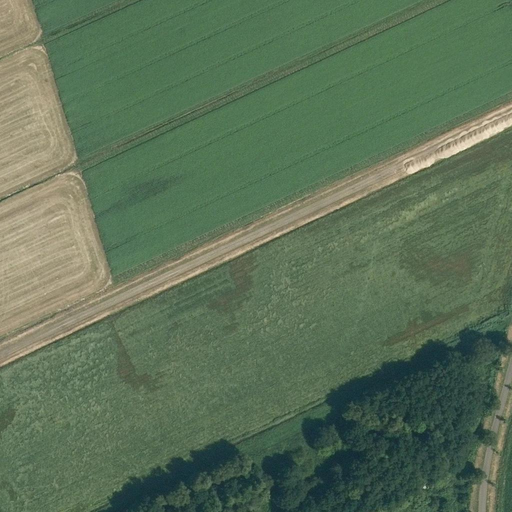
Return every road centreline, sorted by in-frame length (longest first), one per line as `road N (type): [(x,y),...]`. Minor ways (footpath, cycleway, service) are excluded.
road 1 (track): [(0,353),(511,113)]
road 2 (unclassified): [(482,511),(511,368)]
